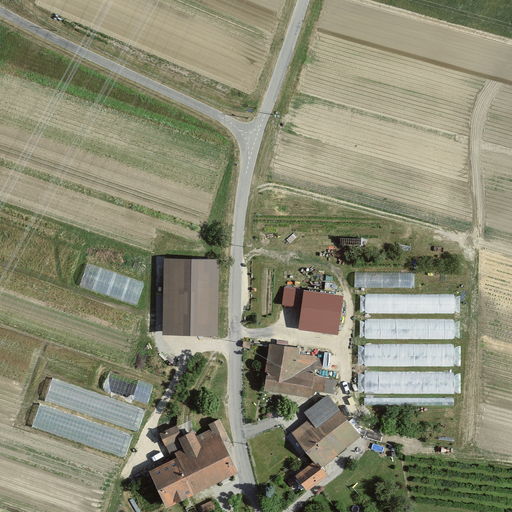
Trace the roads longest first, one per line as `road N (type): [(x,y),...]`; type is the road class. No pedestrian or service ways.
road 1 (unclassified): [(265,511),(240,432),(236,348),(240,221),(254,141)]
road 2 (unclassified): [(0,5),(254,141)]
road 3 (unclassified): [(254,141),(301,0)]
road 4 (track): [(350,306),(342,270),(268,255),(239,237)]
